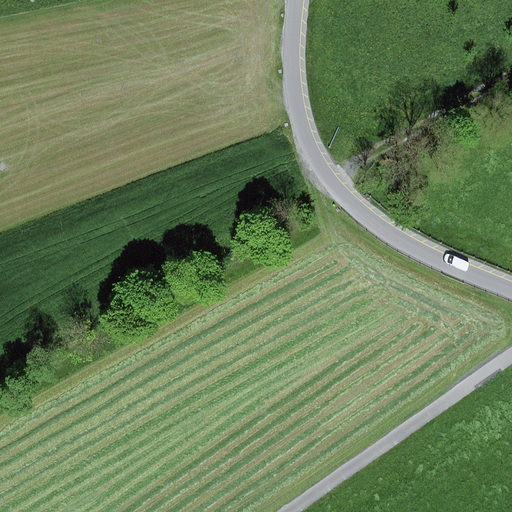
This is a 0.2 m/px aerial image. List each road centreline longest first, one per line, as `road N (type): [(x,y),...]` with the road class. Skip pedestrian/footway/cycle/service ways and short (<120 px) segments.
road 1 (unclassified): [(511,286),(416,245),(332,176),(300,100),(300,0)]
road 2 (track): [(511,357),(291,511)]
